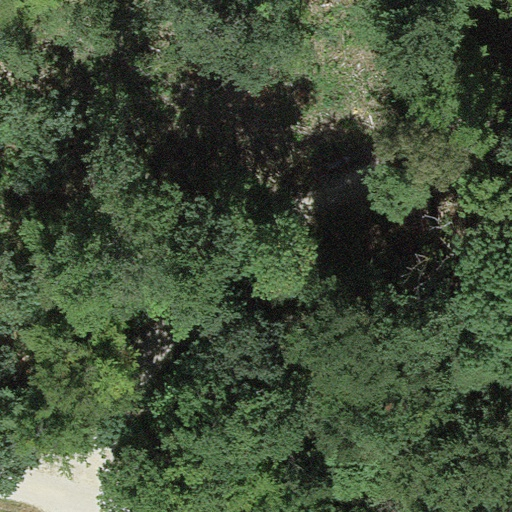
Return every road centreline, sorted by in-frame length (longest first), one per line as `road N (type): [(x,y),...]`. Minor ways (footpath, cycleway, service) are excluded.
road 1 (track): [(87,511),(112,425),(144,364),(190,300),(235,257),(340,185),(511,117)]
road 2 (track): [(0,479),(123,511)]
